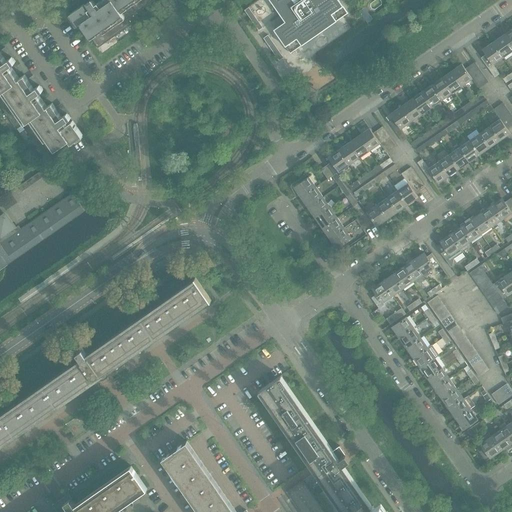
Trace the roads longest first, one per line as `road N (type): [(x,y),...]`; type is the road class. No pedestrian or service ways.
road 1 (residential): [(288,156),(511,2)]
road 2 (residential): [(217,16),(97,89),(39,6),(48,0)]
road 3 (residential): [(481,489),(336,284)]
road 4 (tertiary): [(414,511),(281,323)]
road 5 (residential): [(13,511),(188,389)]
road 6 (residential): [(336,284),(511,163)]
road 7 (residential): [(288,156),(276,137),(277,89),(217,16)]
road 8 (residential): [(275,511),(188,389)]
road 9 (tertiary): [(215,236),(171,235),(102,283)]
road 10 (tertiary): [(0,356),(102,283)]
road 11 (tertiary): [(102,283),(175,244),(212,247)]
